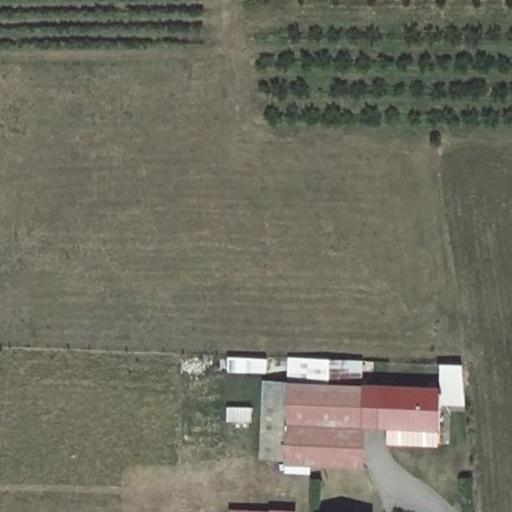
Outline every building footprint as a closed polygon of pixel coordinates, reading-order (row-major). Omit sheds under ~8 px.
[(268,359),(229,357),(228,371),(267,372),(268,359)] [(289,357),(289,383),(330,384),(331,359),(289,357)] [(388,428),(389,386),(362,385),(363,360),(331,359),(330,384),(289,383),(268,381),(264,458),(286,459),(286,466),(363,469),(365,427),(388,428)] [(462,365),(441,365),(441,388),(441,404),(466,404),(462,365)] [(441,388),(389,386),(388,428),(389,428),(440,430),(441,404),(441,388)] [(440,430),(389,428),(389,444),(403,444),(439,446),(440,430)]
